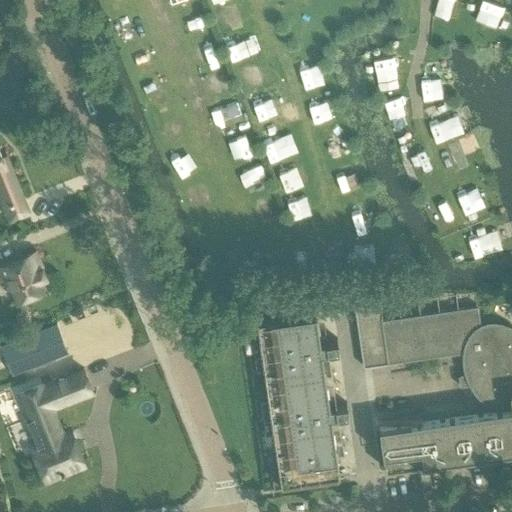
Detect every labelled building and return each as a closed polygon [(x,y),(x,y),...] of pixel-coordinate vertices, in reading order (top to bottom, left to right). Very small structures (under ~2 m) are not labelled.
[(0,201),(8,221),(28,213),(9,165),(6,166),(0,152),(0,201)] [(43,265),(37,250),(0,265),(0,280),(7,278),(16,302),(43,290),(40,281),(49,277),(43,265)] [(511,326),(508,324),(502,322),(495,321),(481,324),(480,319),(478,305),(382,319),(381,316),(378,317),(382,345),(361,348),(364,367),(411,360),(411,359),(408,359),(407,355),(463,347),(464,351),(461,352),(461,353),(463,353),(463,361),(463,368),(465,374),(458,377),(459,378),(460,387),(470,386),(471,388),(475,394),(480,399),(486,403),(492,407),(499,409),(499,410),(422,421),(421,415),(378,421),(380,434),(385,470),(503,453),(503,455),(511,454),(511,326)] [(327,336),(320,337),(317,313),(257,322),(281,485),(317,479),(318,481),(328,479),(328,478),(344,476),(344,474),(346,474),(345,470),(339,471),(332,421),(339,420),(338,415),(348,413),(347,403),(336,405),(336,400),(329,401),(323,357),(329,356),(329,351),(339,349),(338,339),(327,341),(327,336)] [(357,320),(361,348),(382,345),(378,317),(357,320)] [(69,352),(57,323),(0,346),(12,375),(69,352)] [(42,383),(20,392),(31,418),(26,420),(37,445),(32,447),(46,480),(84,465),(70,431),(62,434),(51,407),(92,390),(83,368),(43,385),(42,383)]
